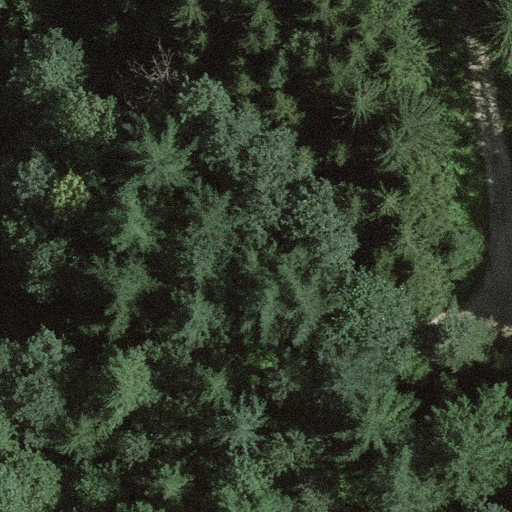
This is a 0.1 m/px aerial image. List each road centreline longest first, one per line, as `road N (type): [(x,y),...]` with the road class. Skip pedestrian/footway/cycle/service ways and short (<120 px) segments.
road 1 (track): [(0,379),(233,374),(511,316)]
road 2 (track): [(468,0),(511,231)]
